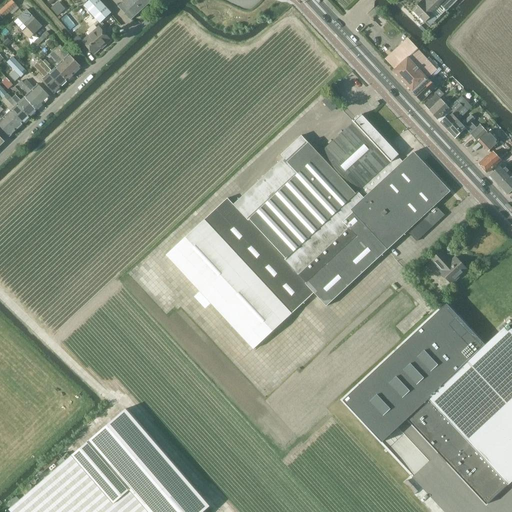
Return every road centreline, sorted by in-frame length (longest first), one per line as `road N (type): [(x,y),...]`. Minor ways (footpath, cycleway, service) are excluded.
road 1 (secondary): [(511,212),(313,0)]
road 2 (residential): [(0,159),(171,0)]
